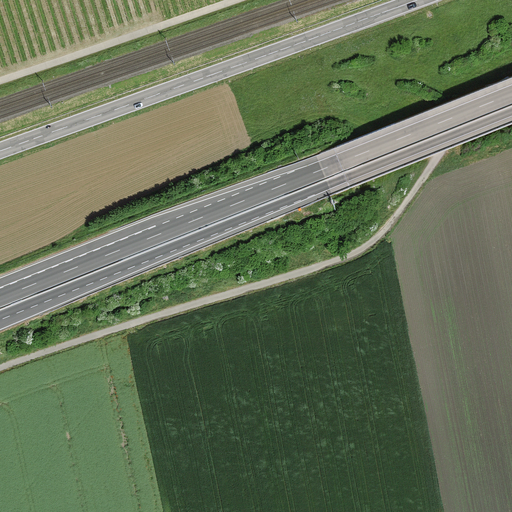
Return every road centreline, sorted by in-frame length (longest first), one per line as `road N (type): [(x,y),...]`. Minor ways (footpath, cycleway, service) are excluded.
road 1 (track): [(511,82),(477,95),(387,228),(351,255),(0,365)]
road 2 (motorway): [(511,93),(0,297)]
road 3 (motorway): [(0,315),(511,111)]
road 4 (primary): [(0,152),(421,0)]
road 5 (track): [(0,79),(233,0)]
